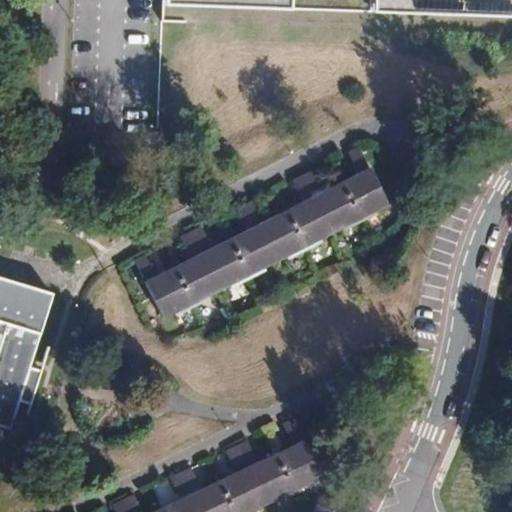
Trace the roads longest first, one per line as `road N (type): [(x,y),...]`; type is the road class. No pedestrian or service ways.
road 1 (track): [(74,282),(113,254),(369,126),(511,131)]
road 2 (residential): [(511,181),(481,242),(455,365),(410,511)]
road 3 (residential): [(54,0),(49,122),(70,140),(107,142),(113,0)]
